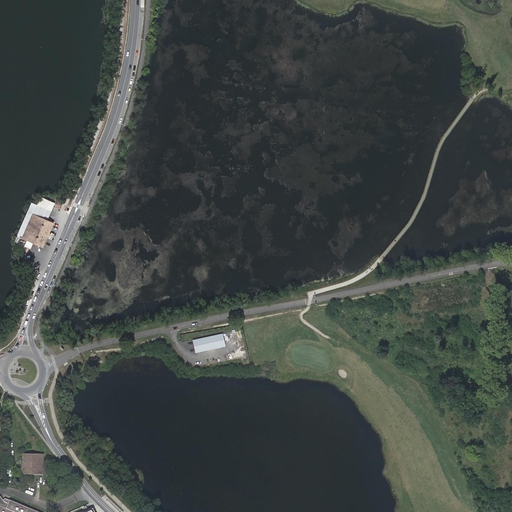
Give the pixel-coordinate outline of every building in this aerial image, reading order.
[(36,217),(29,235),(27,240),(43,247),(45,242),(53,223),(36,217)] [(33,270),(34,269),(28,266),(26,271),(32,273),(35,275),(37,271),(33,270)] [(222,335),(192,342),(195,354),(225,348),(222,335)] [(36,457),(36,454),(23,454),(23,473),(42,474),(43,458),(36,457)] [(0,511),(37,511),(4,498),(1,500),(0,497),(0,511)]
